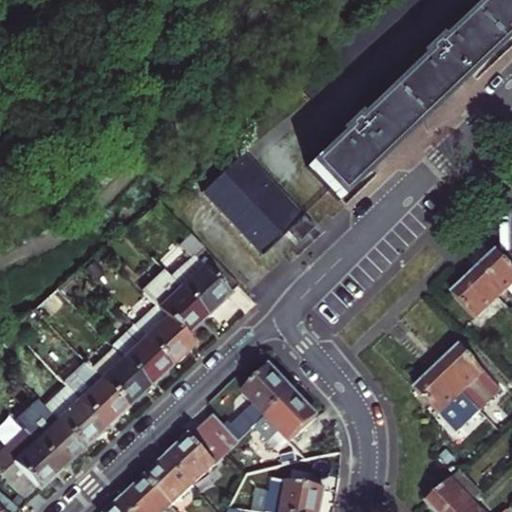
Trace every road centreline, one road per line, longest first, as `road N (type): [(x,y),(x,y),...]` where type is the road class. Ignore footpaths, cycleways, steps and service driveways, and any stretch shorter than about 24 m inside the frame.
road 1 (track): [(450,0),(276,154),(355,246)]
road 2 (residential): [(69,511),(283,316)]
road 3 (residential): [(283,316),(461,142)]
road 4 (residential): [(283,316),(363,420),(359,511)]
road 5 (track): [(203,219),(293,306)]
